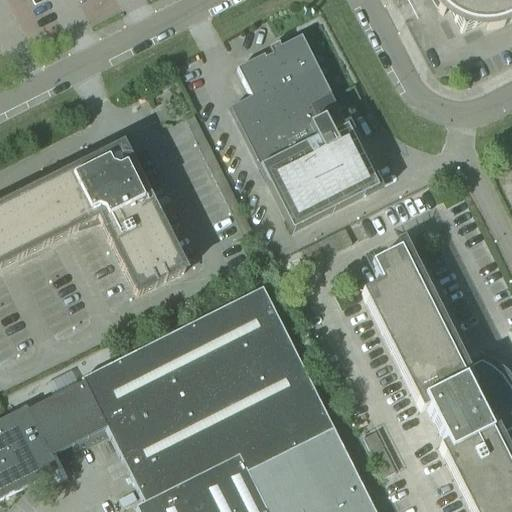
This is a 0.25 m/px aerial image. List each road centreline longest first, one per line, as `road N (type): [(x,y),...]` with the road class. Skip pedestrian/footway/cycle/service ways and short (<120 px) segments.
road 1 (unknown): [(0,184),(110,112),(129,114),(154,142),(200,225),(204,263),(182,292),(90,338)]
road 2 (unclassified): [(0,97),(192,0)]
road 3 (unclassified): [(511,267),(459,155),(460,117)]
road 4 (unclassified): [(372,0),(426,102),(460,117)]
